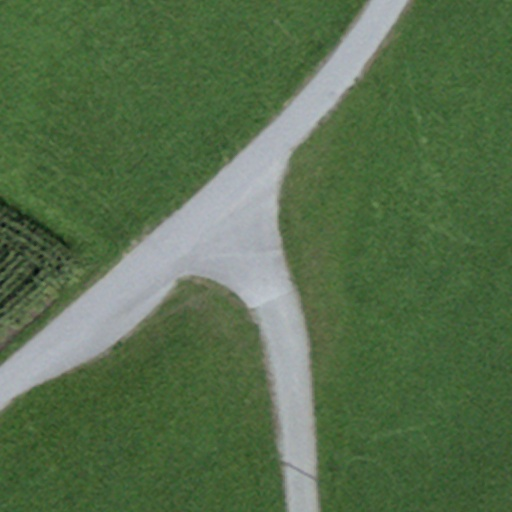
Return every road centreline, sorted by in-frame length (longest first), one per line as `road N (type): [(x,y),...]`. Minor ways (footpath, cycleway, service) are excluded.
road 1 (unclassified): [(0,399),(240,197),(390,0)]
road 2 (track): [(141,511),(220,363),(240,197)]
road 3 (track): [(304,511),(276,327),(240,197)]
